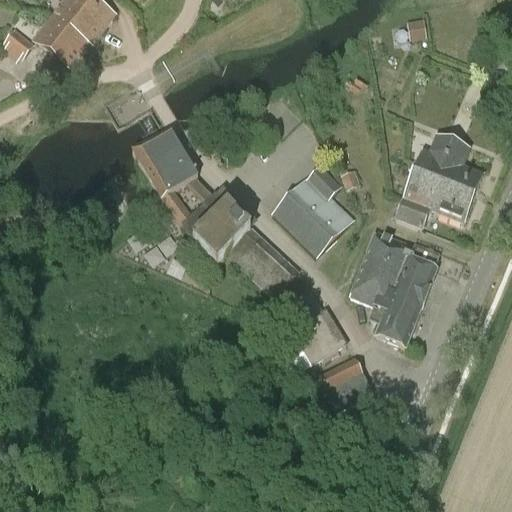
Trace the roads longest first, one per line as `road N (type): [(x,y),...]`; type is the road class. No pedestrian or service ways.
road 1 (unclassified): [(429,401),(395,386),(360,353),(316,284),(197,166),(153,102)]
road 2 (secondary): [(429,401),(511,206)]
road 3 (track): [(153,102),(137,70),(83,81),(0,120)]
road 4 (track): [(101,0),(119,18),(137,70),(176,35),(193,0)]
